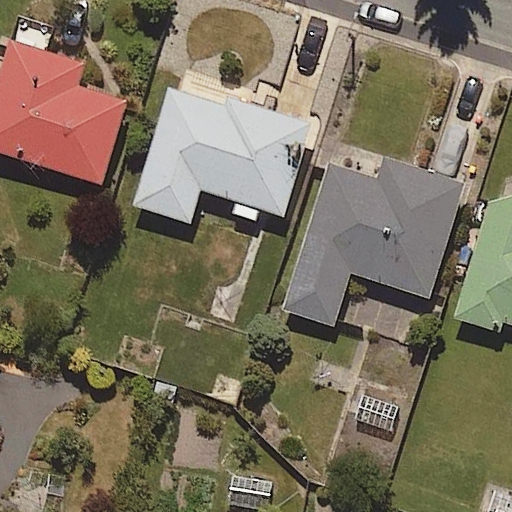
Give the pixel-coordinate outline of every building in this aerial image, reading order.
[(0,102),(0,160),(105,192),(129,111),(83,97),(90,73),(16,51),(0,102)] [(135,215),(193,233),(203,200),(237,211),(235,220),(259,227),(262,217),(288,225),(317,133),(231,106),(229,114),(172,96),(135,215)] [(289,315),(336,330),(352,281),(433,306),(469,192),(390,167),(383,189),(333,174),(289,315)] [(511,212),(495,216),(461,324),(501,337),(504,329),(511,331),(511,212)] [(82,303),(67,348),(156,380),(166,351),(114,332),(120,317),(82,303)] [(275,511),(280,489),(236,480),(231,504),(272,511),(275,511)] [(511,511),(511,494),(502,490),(493,511),(511,511)]
